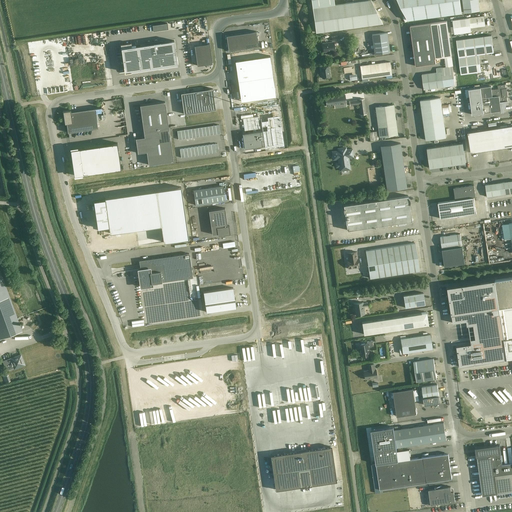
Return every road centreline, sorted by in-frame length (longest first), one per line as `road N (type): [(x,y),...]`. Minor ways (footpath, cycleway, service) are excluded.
road 1 (unclassified): [(222,77),(59,101),(47,112),(66,197),(127,355),(253,335)]
road 2 (secondary): [(56,511),(89,414),(90,374),(25,183),(0,70)]
road 3 (unclassified): [(0,119),(78,382),(76,414),(44,511)]
road 4 (unclassified): [(357,511),(304,147)]
road 5 (unclassified): [(222,77),(253,335)]
road 6 (unclassified): [(419,182),(457,438)]
road 7 (unclassified): [(383,0),(398,33),(419,182)]
road 8 (track): [(127,355),(121,364),(143,511)]
road 9 (unclassified): [(282,2),(272,14),(219,27),(222,77)]
